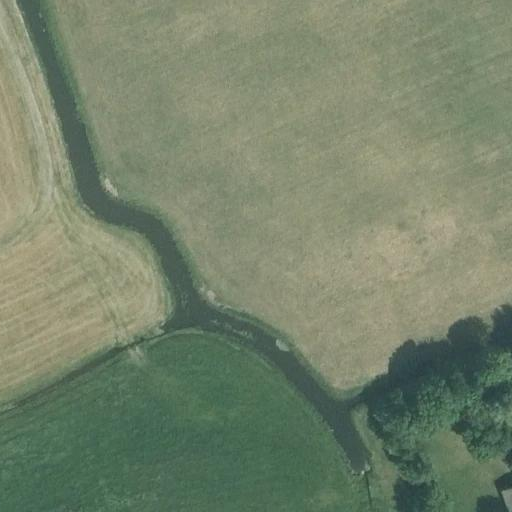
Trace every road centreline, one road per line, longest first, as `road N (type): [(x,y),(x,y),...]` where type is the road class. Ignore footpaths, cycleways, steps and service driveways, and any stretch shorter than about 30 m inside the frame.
road 1 (track): [(140,369),(51,187)]
road 2 (track): [(51,187),(0,30)]
